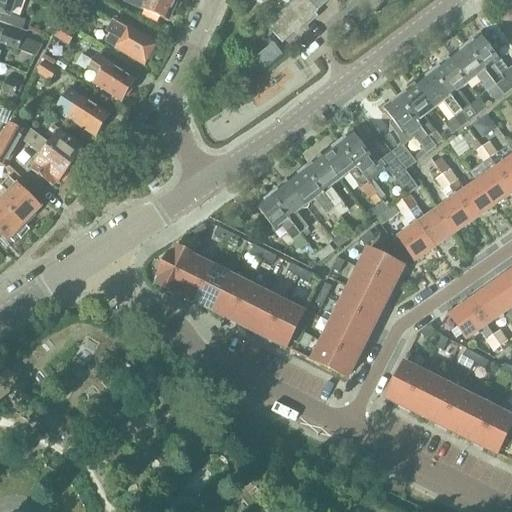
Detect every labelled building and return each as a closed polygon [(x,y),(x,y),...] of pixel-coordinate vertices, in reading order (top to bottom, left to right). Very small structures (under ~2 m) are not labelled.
[(10,18),(16,0),(0,0),(0,23),(23,31),(25,23),(10,18)] [(91,12),(95,5),(84,0),(70,0),(66,11),(76,17),(81,7),(91,12)] [(125,0),(125,1),(169,21),(177,3),(172,0),(125,0)] [(283,43),(319,12),(309,0),(296,0),(267,25),(283,43)] [(331,0),(309,0),(319,11),(331,0)] [(118,51),(119,49),(147,65),(158,46),(114,20),(107,32),(110,34),(105,43),(118,51)] [(54,37),(68,46),(75,34),(61,25),(54,37)] [(0,43),(19,51),(24,38),(5,31),(0,42),(0,43)] [(470,41),(465,45),(496,86),(497,86),(505,96),(511,90),(511,68),(509,71),(500,60),(499,61),(481,37),(473,42),(470,41)] [(448,58),(468,85),(477,78),(489,92),(496,86),(465,45),(460,49),(460,53),(456,56),(454,54),(448,58)] [(123,101),(136,83),(99,58),(92,68),(102,75),(97,82),(123,101)] [(436,67),(432,71),(463,112),(470,106),(459,92),(468,85),(448,58),(442,63),(443,65),(440,68),(436,67)] [(57,71),(43,62),(35,73),(50,83),(57,71)] [(413,85),(434,112),(443,105),(454,119),(463,112),(432,71),(426,75),(426,79),(422,82),(420,80),(415,84),(413,85)] [(8,78),(4,86),(17,91),(20,83),(8,78)] [(405,92),(398,97),(418,124),(429,139),(436,133),(425,118),(434,112),(413,85),(408,89),(410,92),(406,94),(405,92)] [(17,91),(4,86),(1,95),(13,100),(17,91)] [(496,86),(489,92),(496,102),(505,96),(497,86),(496,86)] [(68,120),(69,117),(98,135),(110,117),(80,97),(81,95),(73,90),(72,92),(70,91),(59,110),(60,111),(58,113),(68,120)] [(409,131),(420,145),(429,139),(418,124),(398,97),(392,102),(392,105),(385,111),(394,123),(393,124),(392,127),(398,135),(401,135),(402,134),(403,135),(409,131)] [(463,112),(454,119),(461,129),(470,122),(463,112)] [(61,185),(74,168),(42,144),(45,140),(19,120),(15,125),(11,123),(0,140),(0,164),(7,169),(23,142),(43,156),(35,166),(36,167),(33,171),(55,187),(58,183),(61,185)] [(51,145),(45,140),(42,144),(74,168),(87,150),(62,131),(51,145)] [(345,137),(337,143),(368,184),(387,171),(381,161),(372,156),(373,153),(367,144),(364,144),(362,145),(352,132),(349,135),(350,137),(346,139),(345,137)] [(436,148),(444,142),(436,133),(429,139),(436,148)] [(428,154),(436,148),(429,139),(420,145),(427,154),(428,154)] [(489,142),(482,148),(490,159),(497,154),(489,142)] [(368,184),(337,143),(330,148),(332,151),(328,153),(326,151),(319,156),(339,182),(349,175),(360,190),(368,184)] [(402,146),(391,153),(405,171),(415,164),(402,146)] [(490,159),(482,148),(474,153),(482,165),(490,159)] [(387,171),(406,197),(418,189),(405,171),(391,153),(381,161),(387,171)] [(303,169),(334,210),(342,204),(331,189),(339,182),(319,156),(314,160),(316,163),(313,165),(312,166),(309,165),(303,169)] [(511,157),(498,168),(511,188),(511,157)] [(478,182),(495,206),(511,194),(511,188),(498,168),(478,182)] [(326,215),(334,210),(303,169),(298,173),(298,176),(294,179),(292,177),(287,181),(307,207),(315,201),(326,215)] [(450,170),(442,175),(450,186),(458,181),(450,170)] [(450,186),(442,175),(435,180),(442,192),(450,186)] [(3,202),(26,224),(42,209),(11,178),(3,187),(11,194),(3,202)] [(269,195),(300,235),(308,229),(297,215),(305,208),(285,182),(280,186),(282,189),(279,191),(277,189),(269,195)] [(478,182),(458,195),(475,220),(495,206),(478,182)] [(368,184),(360,190),(366,197),(374,191),(368,184)] [(300,235),(269,195),(264,199),(264,202),(257,208),(275,232),(281,226),(293,241),(300,235)] [(411,211),(417,207),(409,195),(403,200),(411,211)] [(458,195),(439,209),(456,233),(475,220),(458,195)] [(402,217),(411,211),(403,200),(394,206),(402,217)] [(26,224),(3,202),(0,204),(0,233),(8,242),(26,224)] [(342,204),(334,210),(340,217),(348,211),(342,204)] [(436,247),(456,233),(439,209),(425,219),(417,207),(411,211),(436,247)] [(411,211),(402,217),(404,220),(401,222),(407,232),(399,237),(416,261),(436,247),(411,211)] [(387,213),(377,220),(382,227),(392,219),(387,213)] [(192,232),(197,239),(207,231),(203,224),(192,232)] [(218,227),(214,235),(225,240),(229,233),(218,227)] [(339,249),(355,236),(350,229),(333,242),(339,249)] [(375,239),(370,232),(359,240),(364,247),(375,239)] [(240,239),(229,233),(225,240),(237,246),(240,239)] [(254,246),(250,253),(262,259),(265,251),(254,246)] [(321,262),(334,252),(330,246),(317,256),(321,262)] [(156,285),(175,295),(176,293),(193,258),(194,256),(175,247),(171,256),(168,254),(158,275),(160,276),(156,285)] [(368,250),(359,268),(393,286),(403,267),(368,250)] [(277,257),(265,251),(262,259),(273,264),(277,257)] [(193,258),(176,293),(194,302),(212,268),(195,259),(193,258)] [(345,262),(337,258),(331,270),(339,274),(345,262)] [(291,264),(287,272),(298,277),(302,270),(291,264)] [(212,268),(194,302),(213,311),(230,277),(212,268)] [(359,268),(349,287),(384,304),(393,286),(359,268)] [(298,277),(310,283),(313,275),(302,270),(298,277)] [(506,313),(511,308),(511,280),(508,275),(489,288),(506,313)] [(248,286),(230,277),(213,311),(231,320),(248,286)] [(319,295),(326,299),(332,287),(325,284),(319,295)] [(248,286),(231,320),(249,330),(266,295),(248,286)] [(349,287),(340,306),(374,323),(384,304),(349,287)] [(470,302),(487,326),(506,313),(489,288),(470,302)] [(266,295),(249,330),(267,339),(285,304),(266,295)] [(320,310),(326,299),(319,295),(313,306),(320,310)] [(480,331),(486,340),(493,335),(487,326),(470,302),(450,315),(467,340),(480,331)] [(285,304),(267,339),(287,348),(304,314),(285,304)] [(340,306),(331,324),(365,341),(374,323),(340,306)] [(302,318),(296,330),(304,334),(310,322),(302,318)] [(331,324),(321,343),(356,360),(365,341),(331,324)] [(424,340),(435,332),(430,325),(419,333),(424,340)] [(291,341),(298,344),(304,334),(296,330),(291,341)] [(500,330),(493,335),(501,347),(507,343),(509,342),(500,330)] [(493,335),(486,340),(486,341),(494,352),(501,347),(493,335)] [(443,352),(448,340),(441,336),(435,348),(443,352)] [(321,343),(312,361),(346,379),(356,360),(321,343)] [(466,350),(462,357),(473,363),(477,356),(466,350)] [(489,362),(477,356),(473,363),(485,369),(489,362)] [(403,364),(386,398),(404,408),(422,373),(403,364)] [(511,367),(504,364),(501,371),(511,377),(511,367)] [(422,373),(404,408),(423,417),(440,383),(422,373)] [(459,392),(440,383),(423,417),(441,427),(459,392)] [(459,392),(441,427),(460,436),(477,402),(459,392)] [(496,411),(477,402),(460,436),(479,445),(496,411)] [(511,419),(496,411),(479,445),(497,455),(511,425),(511,419)] [(509,451),(511,444),(511,437),(507,435),(502,447),(509,451)]
